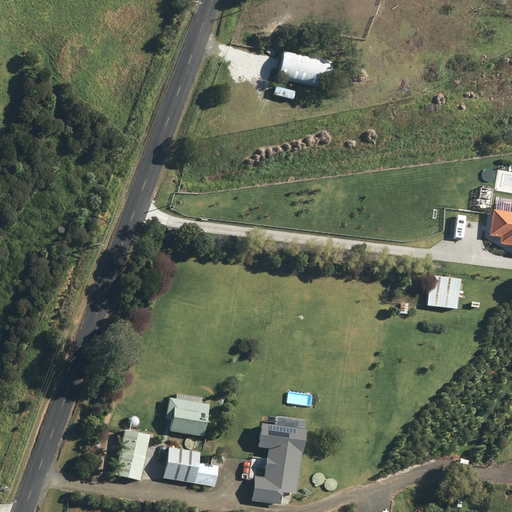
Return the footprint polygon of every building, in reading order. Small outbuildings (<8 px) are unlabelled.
[(275,78),(312,85),(313,79),(321,80),(321,77),(328,78),(331,60),(280,51),(275,78)] [(511,212),(487,211),(485,236),(497,237),(497,245),(511,245),(511,212)] [(426,277),(425,307),(457,309),(458,279),(426,277)] [(198,403),(199,396),(175,393),(171,431),(203,435),(206,404),(198,403)] [(302,416),(263,415),(260,477),(252,477),(251,501),(298,503),(302,416)] [(139,480),(146,434),(119,430),(112,476),(139,480)] [(214,487),(218,466),(197,462),(199,452),(164,446),(158,477),(214,487)]
